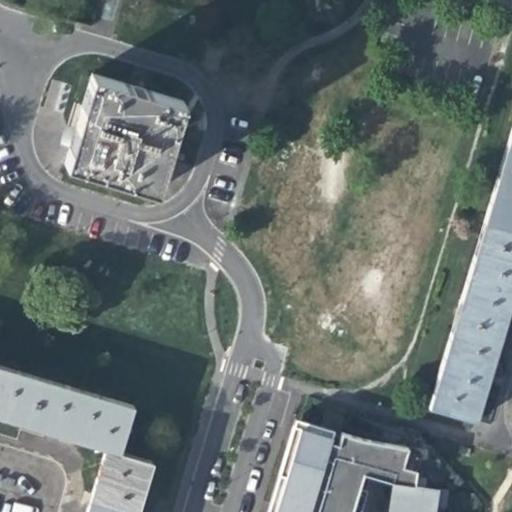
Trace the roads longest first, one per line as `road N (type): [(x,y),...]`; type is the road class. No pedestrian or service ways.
road 1 (residential): [(231,511),(273,356),(240,343)]
road 2 (residential): [(240,343),(186,511)]
road 3 (residential): [(159,202),(213,246),(243,292),(240,343)]
